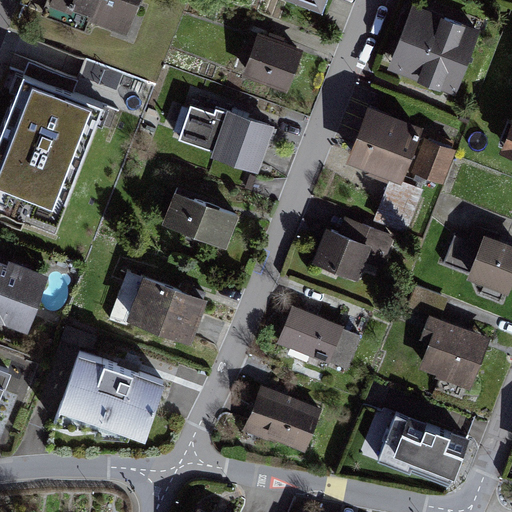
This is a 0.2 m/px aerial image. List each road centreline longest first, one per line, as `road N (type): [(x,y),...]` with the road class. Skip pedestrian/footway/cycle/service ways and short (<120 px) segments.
road 1 (residential): [(372,0),(230,359),(177,467)]
road 2 (residential): [(457,511),(224,467),(177,467)]
road 3 (residential): [(177,467),(0,470)]
